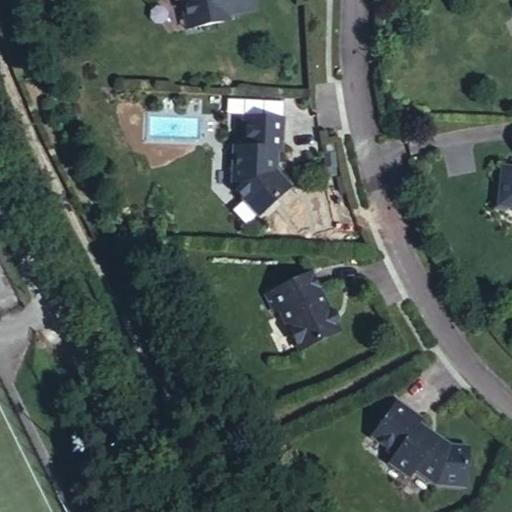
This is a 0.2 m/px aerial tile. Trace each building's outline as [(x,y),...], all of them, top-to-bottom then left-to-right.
[(174,0),(180,3),(183,19),(190,18),(192,28),(228,20),(228,17),(254,11),(251,0),(174,0)] [(272,151),(281,151),(283,119),(242,117),(241,128),(241,148),(232,147),(230,186),(256,216),(290,187),(276,171),(271,171),(272,151)] [(233,127),(241,128),(242,117),(234,117),(233,127)] [(511,209),(511,167),(500,167),(497,194),(494,197),(493,210),(506,212),(509,209),(511,209)] [(277,312),(279,311),(299,351),(338,331),(310,274),(268,295),(277,312)] [(413,470),(435,486),(464,488),(467,448),(449,446),(435,437),(432,441),(415,428),(421,420),(397,401),(371,437),(395,455),(388,464),(408,478),(413,470)]
